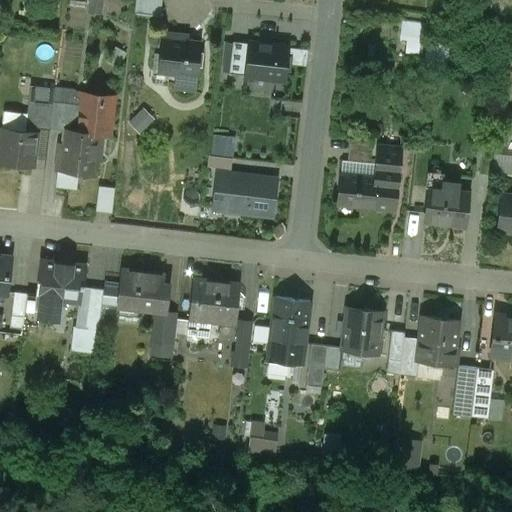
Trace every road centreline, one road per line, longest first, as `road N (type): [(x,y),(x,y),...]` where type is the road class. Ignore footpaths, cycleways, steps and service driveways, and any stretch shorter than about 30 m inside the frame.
road 1 (residential): [(0,223),(298,258)]
road 2 (residential): [(298,258),(330,0)]
road 3 (residential): [(298,258),(511,283)]
